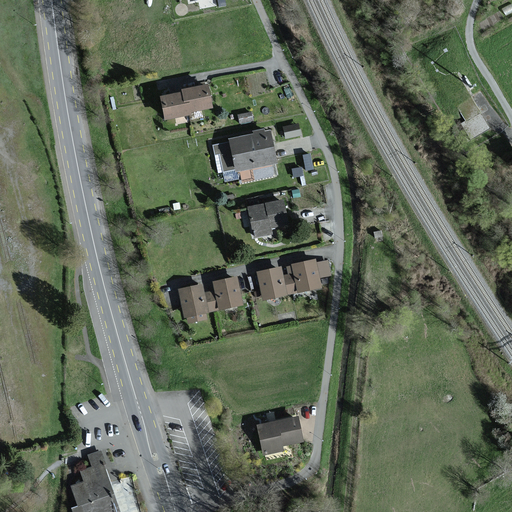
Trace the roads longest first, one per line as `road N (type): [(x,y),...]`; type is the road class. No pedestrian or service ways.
road 1 (unclassified): [(204,500),(309,469),(333,318),(339,245),(332,171),(255,0)]
road 2 (primary): [(49,0),(100,280),(171,511)]
road 3 (track): [(0,275),(34,442)]
road 4 (track): [(362,344),(346,511)]
road 5 (track): [(511,117),(472,50),(477,0)]
